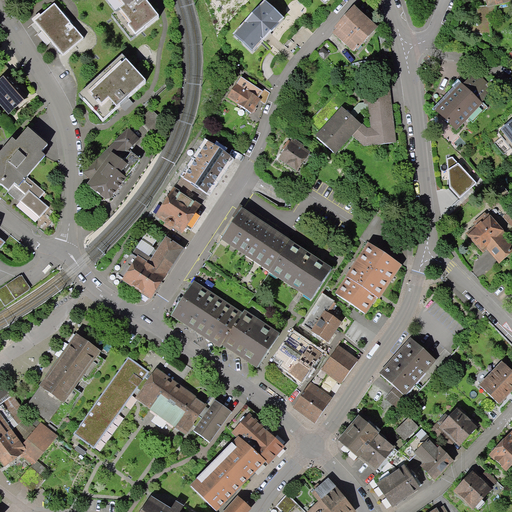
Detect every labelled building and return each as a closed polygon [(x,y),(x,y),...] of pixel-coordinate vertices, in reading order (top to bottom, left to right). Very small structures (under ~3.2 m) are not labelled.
[(121,0),(130,10),(124,15),(135,28),(133,30),(141,40),(164,22),(146,0),(121,0)] [(511,0),(488,0),(491,11),(511,5),(511,0)] [(283,19),(265,2),(234,35),(252,53),(283,19)] [(58,7),(37,24),(66,59),(87,41),(58,7)] [(382,30),(357,8),(334,35),(359,56),(382,30)] [(150,85),(125,59),(82,99),(107,126),(150,85)] [(0,84),(0,103),(12,117),(30,99),(8,77),(0,84)] [(364,146),(391,143),(386,83),(363,86),(364,102),(359,102),(350,112),(343,106),(316,135),(335,152),(352,134),(364,146)] [(264,104),(237,87),(229,101),(255,118),(264,104)] [(484,106),(463,87),(438,115),(459,134),(484,106)] [(160,120),(149,109),(138,120),(149,131),(160,120)] [(511,123),(501,132),(511,145),(511,123)] [(142,140),(127,128),(107,151),(114,157),(88,187),(108,203),(113,203),(131,182),(126,177),(134,167),(125,160),(142,140)] [(50,149),(31,133),(21,145),(16,142),(0,160),(4,164),(0,168),(0,182),(22,202),(21,204),(41,221),(52,209),(41,199),(44,195),(29,182),(48,160),(44,156),(50,149)] [(238,160),(209,142),(185,180),(214,198),(238,160)] [(313,155),(292,142),(280,163),(301,175),(313,155)] [(452,155),(446,158),(450,185),(460,196),(476,181),(452,155)] [(207,210),(176,190),(157,219),(188,239),(207,210)] [(293,244),(245,212),(224,244),(273,276),(293,244)] [(494,218),(471,238),(485,254),(488,251),(502,267),(511,257),(511,246),(504,238),(508,235),(494,218)] [(152,266),(141,259),(124,285),(153,303),(187,250),(169,239),(152,266)] [(293,244),(273,276),(315,303),(335,271),(293,244)] [(405,267),(370,244),(336,296),(367,316),(378,300),(383,302),(405,267)] [(278,332),(194,280),(173,314),(185,322),(257,367),(278,332)] [(349,312),(322,296),(303,326),(330,343),(349,312)] [(27,405),(53,423),(102,352),(76,335),(27,405)] [(325,358),(294,336),(277,359),(285,365),(282,369),(305,385),(325,358)] [(385,372),(409,394),(437,362),(413,340),(385,372)] [(360,362),(339,348),(322,374),(342,388),(360,362)] [(149,373),(128,358),(74,434),(94,448),(149,373)] [(486,384),(502,401),(511,392),(511,368),(507,363),(486,384)] [(210,407),(158,371),(138,400),(189,436),(210,407)] [(29,414),(0,378),(0,437),(12,430),(29,414)] [(294,407),(318,424),(332,404),(308,387),(294,407)] [(394,389),(385,399),(399,413),(409,403),(394,389)] [(231,411),(216,401),(195,432),(210,442),(231,411)] [(463,445),(482,428),(462,407),(444,424),(463,445)] [(12,430),(0,437),(0,460),(4,466),(20,455),(23,458),(24,457),(32,464),(33,465),(37,460),(58,435),(41,422),(40,423),(29,414),(12,430)] [(283,446),(252,417),(236,434),(243,441),(246,437),(270,460),(283,446)] [(363,417),(342,440),(377,472),(399,449),(363,417)] [(411,419),(397,431),(405,441),(420,429),(411,419)] [(511,468),(511,431),(490,454),(508,472),(511,468)] [(197,484),(221,509),(270,460),(246,437),(243,441),(197,484)] [(432,439),(418,453),(429,463),(423,468),(437,482),(459,459),(444,445),(441,448),(432,439)] [(48,471),(37,460),(33,465),(32,464),(30,466),(43,477),(48,471)] [(30,466),(18,480),(32,491),(43,477),(30,466)] [(411,466),(381,485),(395,507),(424,489),(411,466)] [(495,492),(474,470),(454,491),(476,511),(495,492)] [(354,511),(328,477),(311,492),(319,500),(306,511),(354,511)] [(306,511),(287,493),(276,505),(282,511),(306,511)] [(249,511),(253,508),(240,496),(225,511),(249,511)] [(177,511),(153,499),(145,511),(177,511)]
